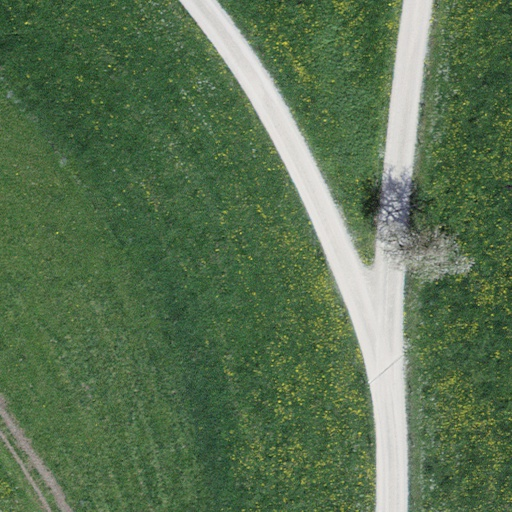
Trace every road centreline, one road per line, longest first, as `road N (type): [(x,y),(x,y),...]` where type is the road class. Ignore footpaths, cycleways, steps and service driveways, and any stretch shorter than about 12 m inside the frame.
road 1 (track): [(396,511),(384,371),(355,289),(261,88),(198,0)]
road 2 (track): [(421,0),(384,371)]
